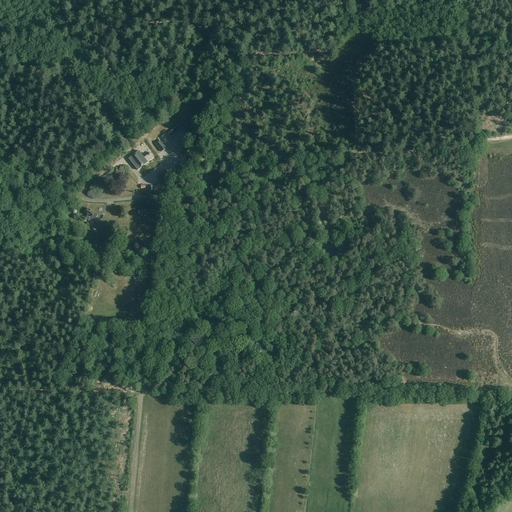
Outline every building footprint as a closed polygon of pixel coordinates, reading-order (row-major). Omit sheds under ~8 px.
[(188,115),(183,129),(182,131),(189,134),(195,118),(188,115)] [(168,134),(171,137),(182,128),(179,125),(168,134)] [(155,145),(161,152),(166,148),(160,141),(155,145)] [(138,170),(154,157),(150,152),(144,157),(139,151),(129,159),(138,170)] [(40,195),(46,199),(49,194),(43,190),(40,195)] [(149,213),(147,213),(148,209),(140,208),(140,212),(139,212),(138,216),(140,217),(140,218),(146,218),(146,217),(148,217),(149,213)] [(94,221),(98,215),(94,213),(88,209),(85,213),(87,215),(85,218),(89,221),(90,219),(90,220),(91,219),(94,221)]
